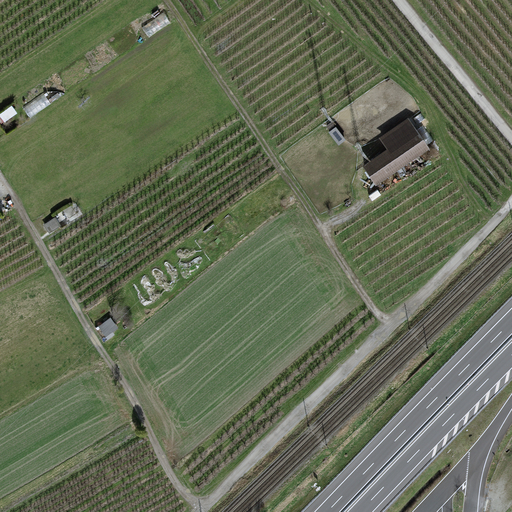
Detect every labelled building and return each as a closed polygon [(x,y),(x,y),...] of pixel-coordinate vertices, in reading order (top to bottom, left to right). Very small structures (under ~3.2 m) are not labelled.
[(165,12),(145,22),(149,30),(169,20),(165,12)] [(24,105),(31,114),(50,100),(43,90),(24,105)] [(13,103),(0,111),(0,113),(4,119),(17,110),(13,103)] [(387,148),(362,164),(375,183),(429,147),(409,116),(378,136),(387,148)] [(44,220),(48,228),(60,221),(55,213),(44,220)] [(105,330),(117,323),(111,313),(99,320),(105,330)]
